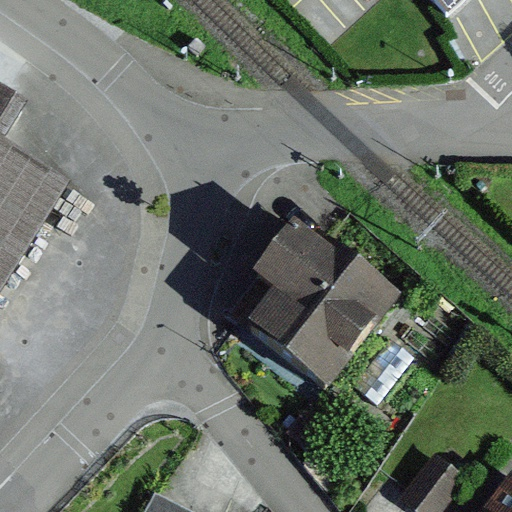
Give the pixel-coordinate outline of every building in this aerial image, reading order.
[(471,0),(413,0),(437,29),(471,0)] [(0,139),(16,114),(0,104),(0,298),(64,200),(0,159),(0,139)] [(397,307),(280,234),(239,286),(260,304),(236,338),(321,403),(397,307)] [(511,511),(511,484),(489,511),(511,511)] [(177,511),(156,501),(149,511),(177,511)]
